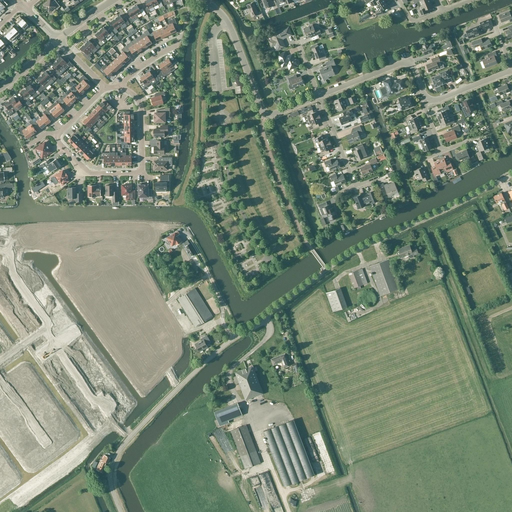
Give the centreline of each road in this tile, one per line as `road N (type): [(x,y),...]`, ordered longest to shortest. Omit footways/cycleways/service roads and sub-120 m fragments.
road 1 (unclassified): [(120,511),(110,475),(117,453),(196,370),(339,260),(511,176)]
road 2 (residential): [(119,87),(134,95),(140,111),(141,172),(91,174),(54,133)]
road 3 (residential): [(319,95),(266,113),(227,21),(205,0)]
road 4 (residential): [(428,98),(411,65),(401,63),(319,95)]
